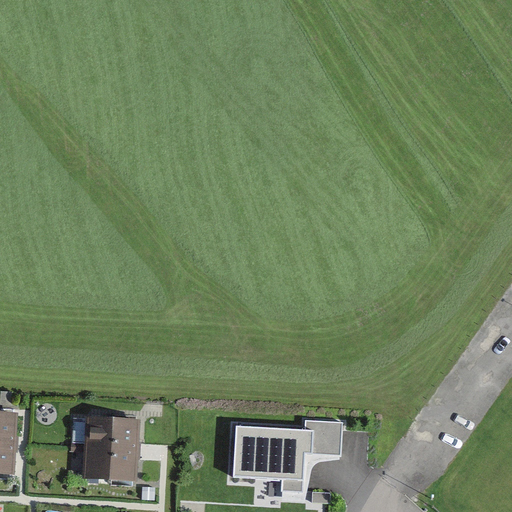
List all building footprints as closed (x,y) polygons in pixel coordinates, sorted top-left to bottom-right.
[(0,443),(14,444),(15,416),(0,415),(0,443)] [(87,449),(135,452),(137,423),(89,420),(87,449)] [(306,431),(237,428),(234,480),(283,482),(282,492),(301,493),(303,456),(341,457),(342,425),(306,423),(306,431)] [(0,473),(13,474),(14,444),(0,443),(0,473)] [(134,481),(135,452),(87,449),(86,479),(134,481)] [(331,495),(313,494),(312,504),(331,505),(331,495)]
